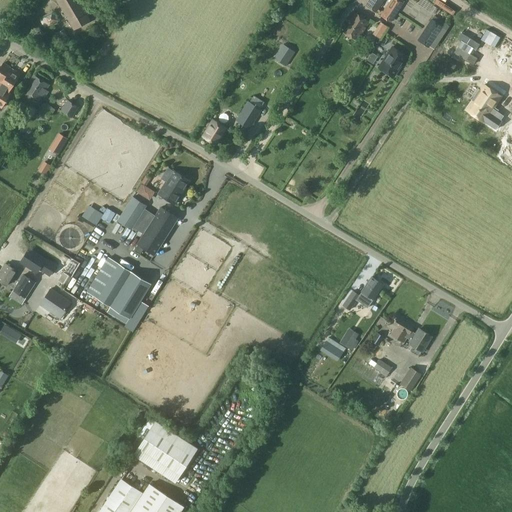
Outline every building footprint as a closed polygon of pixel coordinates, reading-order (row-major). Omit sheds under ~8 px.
[(56,0),(74,30),(90,21),(77,0),(56,0)] [(375,12),(383,0),(369,0),(366,6),(375,12)] [(391,22),(404,3),(398,0),(391,0),(381,16),(391,22)] [(47,25),(57,21),(53,12),(43,17),(47,25)] [(357,40),(369,22),(354,12),(342,30),(357,40)] [(444,24),(433,17),(418,40),(429,48),(444,24)] [(384,32),(378,28),(373,35),(380,39),(384,32)] [(64,44),(70,41),(63,30),(57,33),(64,44)] [(361,38),(368,45),(374,39),(367,32),(361,38)] [(480,54),(449,39),(442,53),(465,64),(466,61),(490,72),(491,68),(511,77),(511,43),(498,38),(493,50),(484,46),(480,54)] [(285,66),(294,52),(283,45),(274,58),(285,66)] [(409,58),(392,47),(378,69),(394,80),(409,58)] [(377,56),(373,54),(370,58),(377,62),(382,54),(380,53),(377,56)] [(8,94),(11,89),(20,74),(3,64),(0,68),(0,82),(1,83),(0,84),(0,107),(1,109),(10,95),(8,94)] [(45,96),(48,91),(46,90),(49,85),(34,76),(24,91),(39,100),(42,95),(45,96)] [(495,129),(501,121),(490,113),(501,97),(484,85),(467,110),(484,122),(484,121),(495,129)] [(250,128),(265,103),(254,96),(238,120),(250,128)] [(53,114),(56,109),(43,101),(40,107),(53,114)] [(77,108),(67,101),(61,111),(71,117),(77,108)] [(37,110),(30,104),(24,113),(32,118),(37,110)] [(216,144),(226,128),(213,121),(204,136),(216,144)] [(59,134),(51,148),(60,153),(68,139),(59,134)] [(44,161),(39,170),(45,174),(50,165),(44,161)] [(174,204),(189,180),(174,171),(159,194),(174,204)] [(148,201),(154,193),(140,182),(134,190),(148,201)] [(132,229),(146,206),(133,198),(119,221),(132,229)] [(189,212),(193,204),(189,202),(185,209),(189,212)] [(95,220),(100,210),(92,206),(86,216),(95,220)] [(103,212),(112,218),(116,212),(106,206),(103,212)] [(154,254),(178,218),(161,208),(138,244),(139,245),(135,250),(141,253),(144,248),(154,254)] [(107,230),(133,247),(139,237),(113,220),(107,230)] [(138,230),(142,233),(146,224),(142,222),(138,230)] [(81,246),(78,251),(91,259),(94,254),(81,246)] [(49,276),(56,266),(29,249),(20,262),(36,273),(39,269),(49,276)] [(98,259),(100,256),(112,264),(115,259),(98,249),(93,256),(98,259)] [(146,265),(149,261),(140,256),(137,260),(146,265)] [(90,259),(87,268),(108,276),(112,267),(90,259)] [(0,282),(6,286),(17,270),(5,263),(0,270),(0,282)] [(120,264),(98,298),(111,306),(107,312),(126,324),(151,283),(120,264)] [(85,268),(80,276),(99,289),(104,281),(85,268)] [(67,286),(72,278),(63,273),(59,281),(67,286)] [(26,298),(36,283),(25,275),(14,290),(26,298)] [(368,307),(383,285),(372,277),(359,296),(352,291),(343,305),(350,309),(356,300),(368,307)] [(72,289),(92,301),(98,292),(78,279),(72,289)] [(60,319),(71,302),(51,289),(40,305),(60,319)] [(416,334),(410,331),(413,327),(397,317),(391,327),(394,328),(390,334),(403,342),(406,338),(411,341),(409,344),(422,352),(432,336),(419,328),(416,334)] [(5,325),(1,332),(6,335),(10,328),(5,325)] [(359,335),(349,328),(339,343),(350,349),(359,335)] [(375,348),(383,336),(380,334),(372,346),(375,348)] [(326,342),(321,349),(338,360),(345,349),(335,343),(333,346),(326,342)] [(385,376),(391,368),(379,360),(376,363),(374,366),(382,371),(381,373),(385,376)] [(421,375),(411,368),(401,384),(411,390),(421,375)] [(9,375),(3,372),(0,375),(0,378),(5,381),(9,375)] [(370,373),(367,378),(373,382),(377,377),(370,373)] [(389,412),(385,417),(391,422),(395,416),(389,412)] [(197,448),(155,420),(141,441),(138,438),(129,452),(175,482),(197,448)] [(143,493),(122,479),(99,511),(178,511),(183,506),(150,484),(143,493)]
